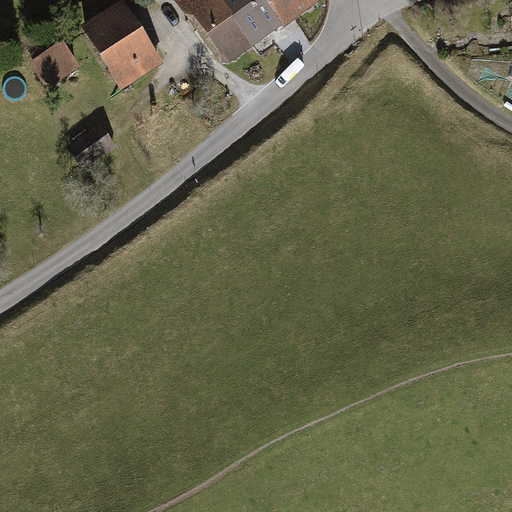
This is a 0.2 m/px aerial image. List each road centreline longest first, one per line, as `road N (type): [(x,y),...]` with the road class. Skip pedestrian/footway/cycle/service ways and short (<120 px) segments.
road 1 (tertiary): [(0,299),(102,239),(326,52),(356,12)]
road 2 (track): [(379,1),(462,98),(511,130)]
